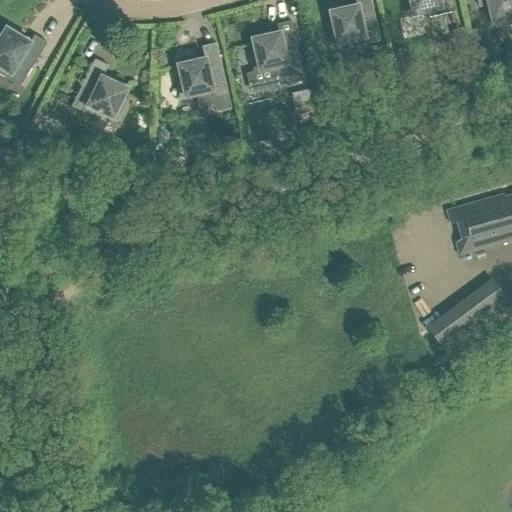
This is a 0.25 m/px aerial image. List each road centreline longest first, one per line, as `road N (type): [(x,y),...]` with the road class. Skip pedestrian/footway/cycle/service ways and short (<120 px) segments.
road 1 (unclassified): [(140,239),(458,122),(511,110)]
road 2 (residential): [(140,239),(0,157)]
